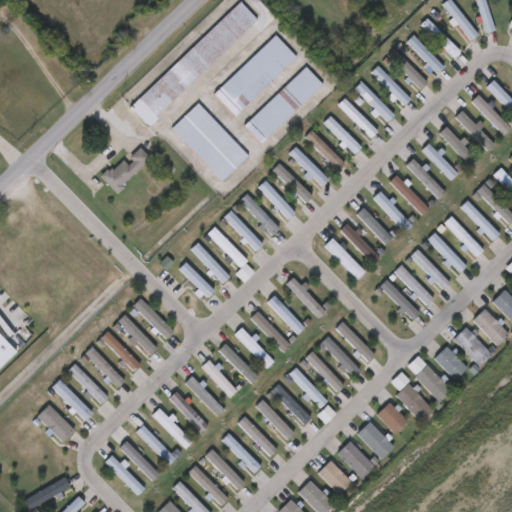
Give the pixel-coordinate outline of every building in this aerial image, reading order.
[(450,0),(478,36),(471,41),(443,4),(448,0),(450,0)] [(485,0),(495,31),(486,34),(475,0),(485,0)] [(257,20),(148,126),(131,108),(240,2),(257,20)] [(460,52),(453,59),(420,26),(427,19),(460,52)] [(297,58),(235,116),(214,93),(275,35),(297,58)] [(444,68),(437,75),(406,42),(414,36),(444,68)] [(428,84),(420,91),(387,57),(394,50),(428,84)] [(411,100),(404,107),(371,73),(378,66),(411,100)] [(322,86),(261,143),(244,125),(306,67),(322,86)] [(490,80),(499,89),(503,85),(508,90),(505,94),(511,101),(511,115),(483,86),(490,80)] [(395,116),(388,123),(354,89),(361,82),(395,116)] [(478,94),(486,103),(489,100),(493,105),(491,107),(510,128),(501,135),(469,101),(478,94)] [(378,131),(371,137),(338,105),(345,98),(378,131)] [(248,155),(222,181),(172,128),(198,103),(248,155)] [(432,119),(422,109),(333,199),(343,209),(432,119)] [(459,110),(469,120),(472,117),(478,123),(475,126),(493,146),(486,153),(452,117),(459,110)] [(361,146),(355,153),(324,123),(331,116),(361,146)] [(444,126),(458,141),(463,136),(466,141),(462,145),(476,161),(469,167),(437,132),(444,126)] [(345,163),(338,170),(305,137),(312,130),(345,163)] [(426,143),(435,152),(439,148),(444,153),(440,157),(457,175),(450,181),(419,150),(426,143)] [(329,179),(322,186),(289,153),(296,146),(329,179)] [(151,159),(124,185),(127,188),(119,195),(101,176),(109,169),(110,171),(113,168),(115,170),(126,160),(127,162),(143,147),(153,158),(151,159)] [(411,158),(420,167),(424,164),(428,168),(424,172),(444,193),(437,200),(404,165),(411,158)] [(312,196),(305,203),(272,170),(279,163),(312,196)] [(511,183),(511,197),(491,175),(498,169),(511,183)] [(399,176),(406,182),(409,179),(414,184),(410,187),(431,209),(424,216),(392,183),(399,176)] [(295,213),(288,219),(258,187),(265,180),(295,213)] [(511,215),(511,222),(508,226),(501,219),(499,221),(492,215),(495,213),(474,191),(481,184),(511,215)] [(415,225),(408,232),(375,198),(383,191),(415,225)] [(279,228),(272,235),(239,201),(246,193),(279,228)] [(497,234),(489,241),(484,235),(482,237),(476,231),(478,228),(458,208),(465,201),(497,234)] [(366,208),(373,215),(376,212),(380,217),(377,220),(394,238),(387,245),(359,215),(366,208)] [(230,210),(263,244),(256,251),(247,242),(243,245),(239,241),(243,238),(223,217),(230,210)] [(482,251),(474,258),(468,252),(465,254),(459,248),(462,246),(441,223),(449,216),(482,251)] [(349,224),(356,230),(358,228),(363,233),(360,235),(382,258),(375,264),(342,231),(349,224)] [(247,260),(240,267),(208,234),(215,227),(247,260)] [(465,267),(458,274),(451,267),(449,269),(443,263),(445,261),(426,240),(433,234),(465,267)] [(368,271),(360,279),(327,246),(335,238),(368,271)] [(197,242),(229,276),(222,282),(213,273),(210,277),(205,272),(209,269),(190,249),(197,242)] [(447,283),(441,289),(409,256),(415,250),(447,283)] [(214,290),(207,298),(203,294),(199,298),(193,293),(198,288),(178,269),(185,262),(214,290)] [(431,298),(424,305),(394,274),(400,268),(431,298)] [(294,277),(302,286),(306,282),(310,287),(307,291),(326,312),(319,319),(287,284),(294,277)] [(416,313),(409,319),(380,288),(387,281),(416,313)] [(511,300),(511,325),(489,302),(502,290),(511,300)] [(275,295),(283,304),(286,300),(291,305),(287,308),(306,328),(299,335),(268,302),(275,295)] [(174,332),(166,340),(133,307),(141,299),(174,332)] [(506,334),(494,346),(470,320),(482,308),(506,334)] [(258,311),(267,320),(270,317),(274,321),(271,325),(291,345),(284,352),(251,318),(258,311)] [(157,348),(150,355),(118,322),(125,315),(157,348)] [(346,321),(379,355),(370,363),(361,354),(357,358),(353,353),(356,349),(337,329),(346,321)] [(243,327),(252,337),(256,334),(259,338),(256,341),(276,362),(268,369),(236,335),(243,327)] [(489,356),(476,368),(450,340),(463,328),(489,356)] [(140,365),(134,371),(101,338),(107,331),(140,365)] [(333,340),(363,371),(356,378),(344,367),(340,370),(336,365),(339,362),(326,347),(333,340)] [(226,344),(233,351),(237,347),(241,352),(238,355),(259,377),(252,384),(219,350),(226,344)] [(124,381),(117,388),(84,354),(91,347),(124,381)] [(464,369),(452,381),(431,359),(443,347),(464,369)] [(344,390),(340,393),(307,358),(313,352),(347,387),(344,390)] [(210,360),(215,366),(218,362),(223,367),(219,371),(239,392),(232,398),(202,367),(210,360)] [(81,370),(107,397),(100,404),(93,396),(89,400),(84,394),(88,391),(68,371),(74,364),(81,370)] [(449,391),(436,403),(412,377),(425,365),(449,391)] [(329,402),(322,409),(290,375),(298,368),(329,402)] [(227,411),(220,418),(187,383),(194,377),(227,411)] [(82,403),(93,414),(86,420),(73,407),(69,411),(65,406),(69,402),(54,386),(61,380),(82,403)] [(311,421),(307,426),(273,392),(280,385),(314,419),(311,421)] [(431,412),(418,423),(393,397),(406,385),(431,412)] [(176,391),(184,399),(187,397),(191,400),(188,403),(209,425),(202,432),(169,399),(176,391)] [(43,398),(77,430),(71,437),(62,429),(59,433),(53,427),(56,424),(36,405),(43,398)] [(294,437),(289,442),(257,408),(265,401),(297,435),(294,437)] [(405,422),(393,435),(374,416),(387,403),(405,422)] [(161,409),(169,416),(172,413),(177,418),(173,421),(195,442),(188,449),(154,416),(161,409)] [(280,451),(273,458),(240,424),(247,417),(280,451)] [(391,448),(377,461),(353,435),(367,423),(391,448)] [(145,425),(153,433),(156,430),(161,435),(157,438),(178,459),(171,466),(138,432),(145,425)] [(261,470),(256,475),(223,441),(231,433),(264,467),(261,470)] [(161,475),(154,482),(121,448),(128,441),(161,475)] [(371,467),(359,479),(334,454),(347,442),(371,467)] [(246,483),(239,491),(207,458),(214,450),(246,483)] [(113,455),(120,463),(124,459),(129,464),(125,468),(147,489),(140,496),(106,462),(113,455)] [(328,462),(349,484),(336,496),(331,490),(334,488),(320,474),(317,477),(315,474),(328,462)] [(229,499),(220,508),(206,496),(209,493),(190,474),(198,467),(229,499)] [(62,494),(63,496),(57,499),(55,495),(29,510),(24,500),(64,477),(70,487),(61,492),(62,494)] [(179,481),(209,511),(188,511),(192,509),(172,488),(179,481)] [(61,511),(78,496),(84,503),(76,511),(61,511)] [(182,511),(161,511),(172,502),(182,511)]
